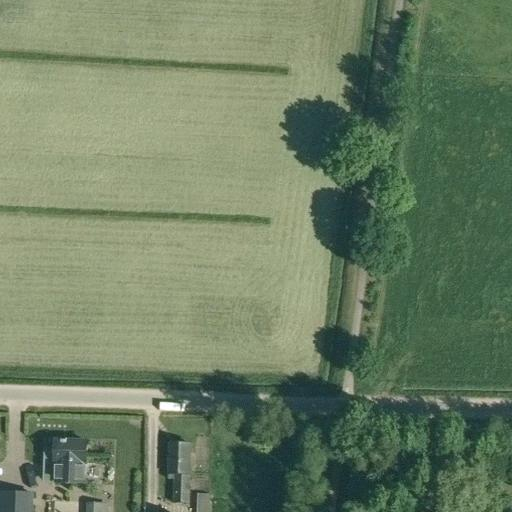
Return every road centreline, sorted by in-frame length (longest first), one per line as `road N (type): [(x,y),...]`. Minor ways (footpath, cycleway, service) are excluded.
road 1 (unclassified): [(343,407),(0,396)]
road 2 (unclassified): [(343,407),(511,410)]
